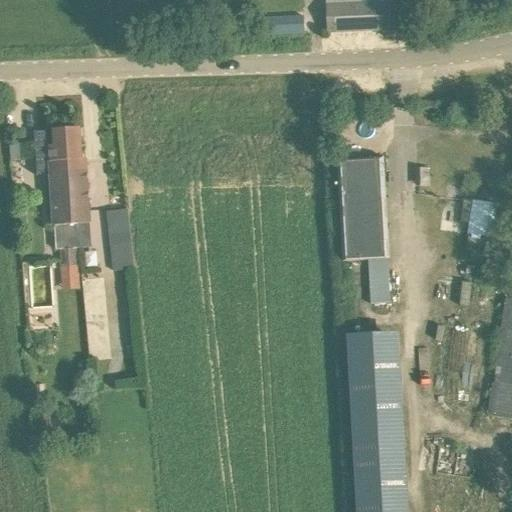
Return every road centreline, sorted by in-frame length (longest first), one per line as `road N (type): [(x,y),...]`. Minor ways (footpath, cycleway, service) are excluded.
road 1 (unclassified): [(435,55),(379,64),(0,72)]
road 2 (unknown): [(379,64),(409,287)]
